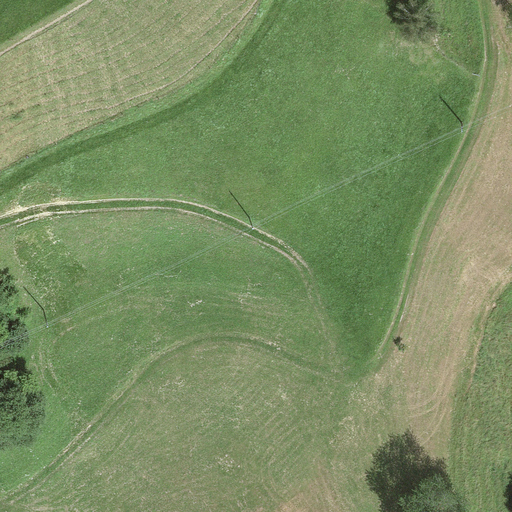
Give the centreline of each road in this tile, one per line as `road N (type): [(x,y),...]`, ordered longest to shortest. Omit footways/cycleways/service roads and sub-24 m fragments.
road 1 (track): [(378,369),(417,248),(478,116),(487,78),(482,0)]
road 2 (track): [(0,223),(159,203),(222,217),(298,253)]
